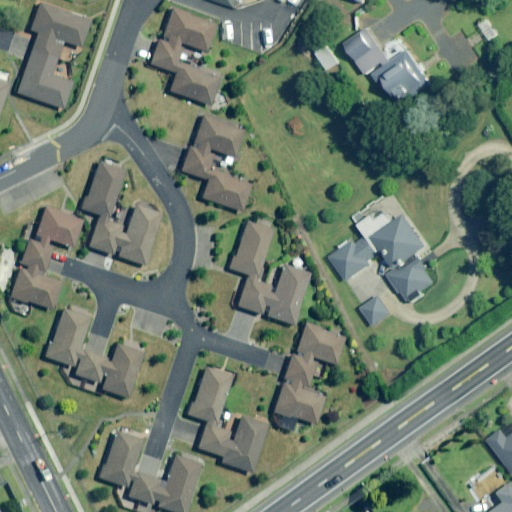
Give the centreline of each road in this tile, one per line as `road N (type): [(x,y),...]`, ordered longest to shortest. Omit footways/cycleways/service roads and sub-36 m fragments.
road 1 (residential): [(154,458),(192,343),(176,294),(186,237),(147,158),(99,111)]
road 2 (primary): [(511,348),(281,511)]
road 3 (tertiary): [(0,396),(56,511)]
road 4 (residential): [(0,180),(66,148),(99,111)]
road 5 (residential): [(99,111),(122,37),(148,0)]
